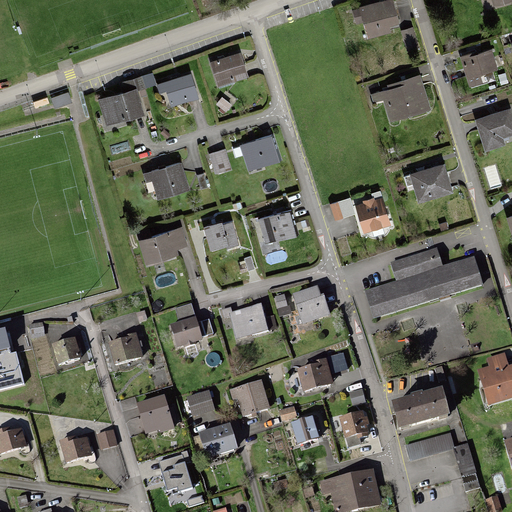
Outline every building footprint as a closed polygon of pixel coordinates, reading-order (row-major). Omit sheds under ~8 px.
[(396,2),(355,14),(359,25),(365,23),(370,38),(404,27),(396,2)] [(491,53),(462,62),(467,82),(497,74),(491,53)] [(243,57),(212,66),(218,87),(249,78),(243,57)] [(193,76),(160,86),(164,97),(169,95),(173,109),(201,100),(193,76)] [(382,92),(392,124),(432,112),(422,80),(382,92)] [(138,93),(100,103),(106,127),(145,117),(138,93)] [(511,116),(511,112),(478,121),(486,149),(511,141),(511,116)] [(273,140),(241,150),(249,174),(281,164),(273,140)] [(228,149),(210,155),(216,174),(234,169),(228,149)] [(181,167),(145,175),(147,184),(154,182),(158,200),(188,194),(181,167)] [(445,168),(413,177),(420,202),(452,192),(445,168)] [(381,201),(359,208),(368,234),(390,226),(381,201)] [(340,204),(331,207),(335,220),(345,217),(340,204)] [(291,215),(262,223),(269,247),(298,238),(291,215)] [(233,224),(207,229),(211,252),(238,246),(233,224)] [(182,232),(141,242),(146,266),(179,258),(177,248),(185,246),(182,232)] [(368,294),(375,321),(484,292),(477,266),(443,275),(438,256),(394,267),(399,286),(368,294)] [(295,300),(303,326),(328,319),(320,293),(295,300)] [(262,310),(229,317),(235,343),(268,336),(262,310)] [(196,324),(174,329),(178,349),(200,344),(196,324)] [(5,327),(0,328),(0,388),(23,383),(16,351),(11,352),(5,327)] [(137,338),(107,348),(115,371),(145,361),(137,338)] [(76,343),(52,351),(59,370),(83,362),(76,343)] [(488,407),(511,400),(511,371),(509,372),(505,359),(488,364),(491,372),(479,375),(488,407)] [(325,362),(299,370),(305,391),(331,384),(325,362)] [(261,383),(234,391),(241,415),(268,408),(261,383)] [(212,389),(188,398),(194,416),(219,408),(212,389)] [(445,399),(398,411),(404,438),(452,426),(445,399)] [(165,401),(138,408),(147,437),(173,430),(165,401)] [(365,416),(342,422),(347,441),(370,434),(365,416)] [(312,417),(292,423),(298,443),(318,437),(312,417)] [(229,429),(201,437),(210,464),(237,455),(229,429)] [(0,434),(0,463),(28,456),(23,437),(8,441),(6,433),(0,434)] [(113,434),(99,436),(102,451),(115,449),(113,434)] [(451,434),(406,446),(411,462),(454,450),(451,434)] [(60,443),(67,470),(95,463),(90,443),(75,447),(73,440),(60,443)] [(454,450),(467,493),(483,488),(470,445),(454,450)] [(182,455),(159,462),(167,490),(177,487),(178,491),(192,487),(182,455)] [(374,474),(324,486),(328,500),(336,498),(339,511),(369,511),(383,509),(374,474)]
